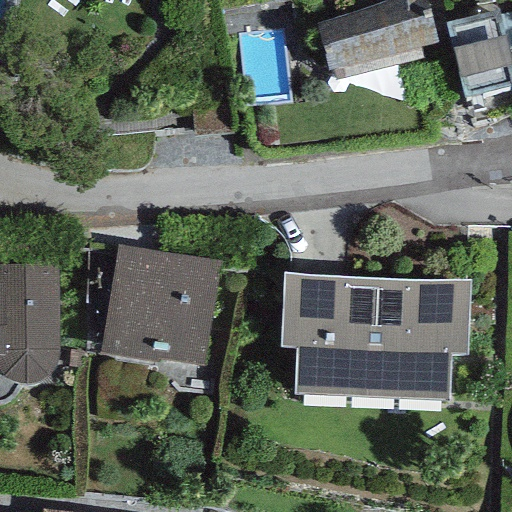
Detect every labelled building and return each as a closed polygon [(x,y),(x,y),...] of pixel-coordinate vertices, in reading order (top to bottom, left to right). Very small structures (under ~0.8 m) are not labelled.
[(424,0),(383,0),(384,6),(315,30),(328,80),(331,79),(334,90),(422,67),(419,56),(437,52),(425,1),(424,0)] [(511,13),(444,30),(464,109),(511,97),(511,78),(506,53),(511,51),(511,13)] [(219,267),(118,250),(99,363),(200,380),(219,267)] [(54,271),(0,269),(0,385),(4,390),(12,396),(20,400),(34,398),(45,390),(53,380),(57,372),(57,358),(54,271)] [(470,290),(283,283),(280,358),(296,359),(294,409),(448,415),(450,367),(466,367),(470,290)]
